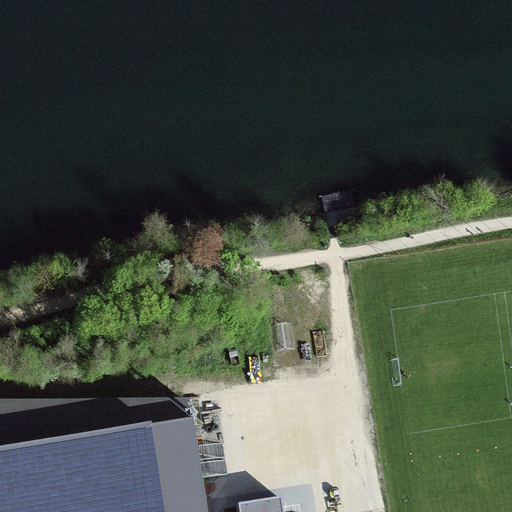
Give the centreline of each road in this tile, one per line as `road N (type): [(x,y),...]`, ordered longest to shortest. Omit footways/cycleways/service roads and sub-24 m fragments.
road 1 (track): [(334,257),(177,272),(0,321)]
road 2 (track): [(354,376),(294,386),(313,511)]
